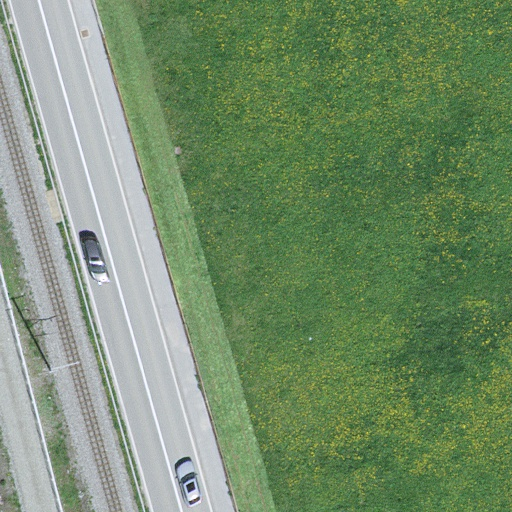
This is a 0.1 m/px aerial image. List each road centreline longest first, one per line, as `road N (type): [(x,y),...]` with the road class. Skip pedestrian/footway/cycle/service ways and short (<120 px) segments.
road 1 (secondary): [(182,511),(40,0)]
road 2 (track): [(0,348),(49,511)]
